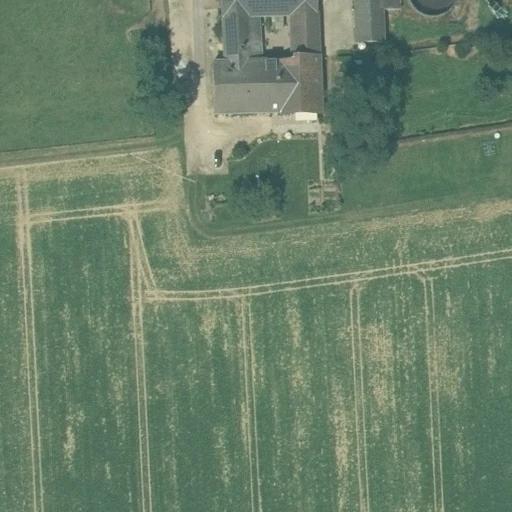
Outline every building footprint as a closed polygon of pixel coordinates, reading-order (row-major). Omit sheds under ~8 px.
[(315,0),(221,0),(222,17),(260,16),(291,15),(316,14),(315,0)] [(382,0),(354,0),(356,44),(384,43),(382,0)] [(316,14),(291,15),(292,36),(317,35),(316,14)] [(260,16),(222,17),(224,63),(213,63),(214,115),(280,113),(277,61),(262,61),(260,16)] [(317,35),(292,36),(292,61),(277,61),(280,113),(320,113),(317,35)]
